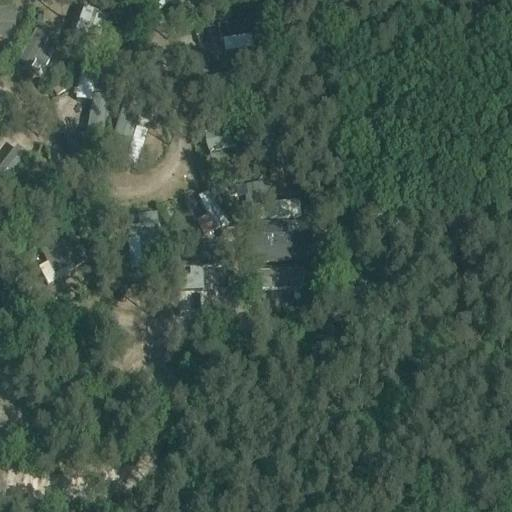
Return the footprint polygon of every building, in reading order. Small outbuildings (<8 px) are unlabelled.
[(157,0),(163,12),(185,0),(157,0)] [(105,47),(66,31),(60,45),(100,61),(105,47)] [(51,45),(35,35),(16,65),(32,75),(51,45)] [(226,56),(256,52),(254,39),(225,44),(226,56)] [(238,87),(235,73),(198,83),(202,97),(238,87)] [(127,122),(124,143),(138,145),(142,125),(127,122)] [(34,165),(15,184),(23,192),(42,174),(34,165)] [(34,207),(48,218),(77,179),(63,169),(34,207)] [(216,235),(227,230),(210,195),(200,200),(216,235)] [(300,222),(299,202),(252,204),(252,223),(300,222)] [(169,253),(148,215),(134,223),(156,261),(169,253)] [(49,288),(88,269),(74,239),(34,258),(49,288)] [(308,268),(306,239),(259,242),(260,271),(308,268)] [(222,285),(220,251),(184,254),(187,288),(222,285)] [(305,294),(304,274),(259,275),(259,295),(305,294)]
